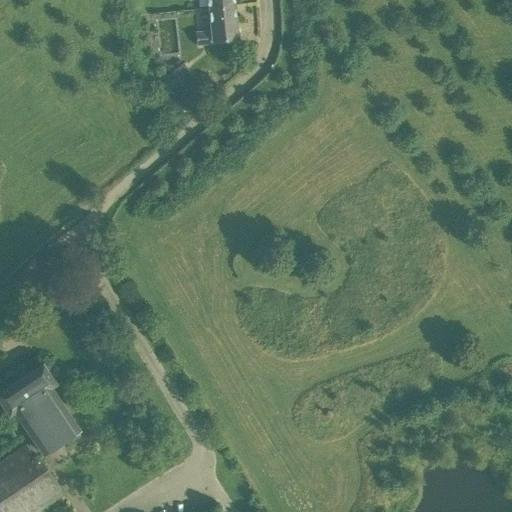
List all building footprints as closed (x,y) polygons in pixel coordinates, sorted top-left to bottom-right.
[(207,0),(208,8),(234,5),(233,0),(207,0)] [(234,5),(208,8),(210,29),(194,31),(196,46),(212,44),(212,41),(238,38),(234,5)] [(182,62),(162,77),(178,98),(198,84),(182,62)] [(79,429),(50,386),(55,383),(42,363),(0,391),(0,401),(0,402),(9,414),(14,411),(43,453),(79,429)] [(34,457),(25,444),(0,461),(0,510),(1,511),(35,511),(63,494),(37,455),(34,457)]
